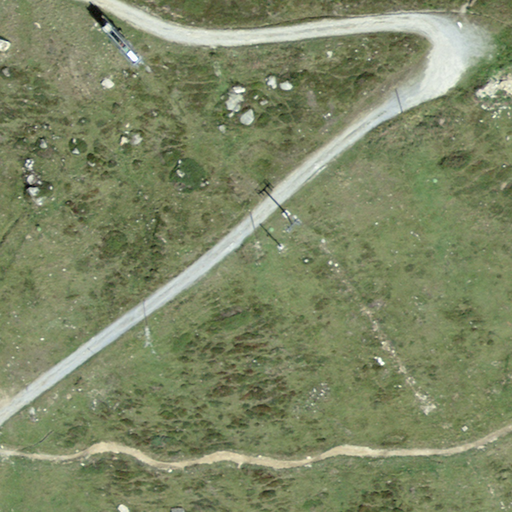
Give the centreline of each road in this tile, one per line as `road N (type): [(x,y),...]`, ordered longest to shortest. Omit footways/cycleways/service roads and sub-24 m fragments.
road 1 (track): [(9,409),(221,251),(326,153),(418,91),(449,56),(447,33)]
road 2 (track): [(447,33),(418,20),(235,39),(152,24),(95,0)]
